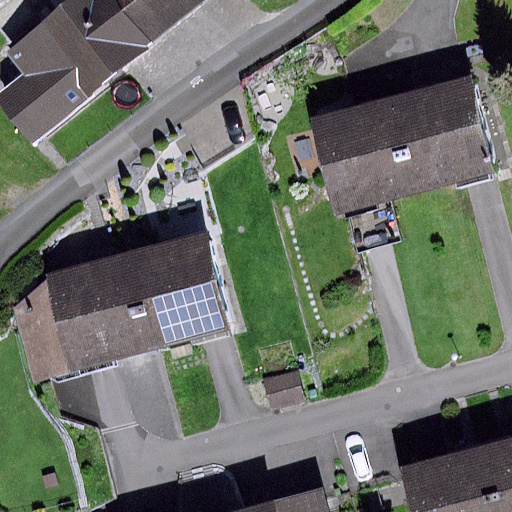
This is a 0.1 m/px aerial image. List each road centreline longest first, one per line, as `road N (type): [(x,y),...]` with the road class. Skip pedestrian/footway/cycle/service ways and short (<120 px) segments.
road 1 (residential): [(339,0),(83,175),(0,258)]
road 2 (residential): [(511,368),(129,469)]
